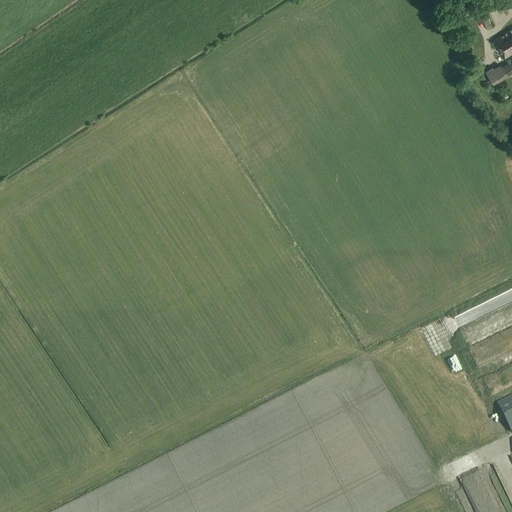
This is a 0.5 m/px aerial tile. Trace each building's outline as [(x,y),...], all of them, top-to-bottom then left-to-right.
[(473,0),(488,30),(493,27),(479,0),(473,0)] [(511,29),(494,40),(498,46),(497,46),(505,59),(511,54),(511,29)] [(495,85),(511,73),(511,61),(502,68),(500,66),(494,70),(493,68),(486,72),(495,85)] [(511,295),(499,302),(502,309),(511,304),(511,295)] [(511,432),(511,397),(498,404),(511,433),(511,432)]
